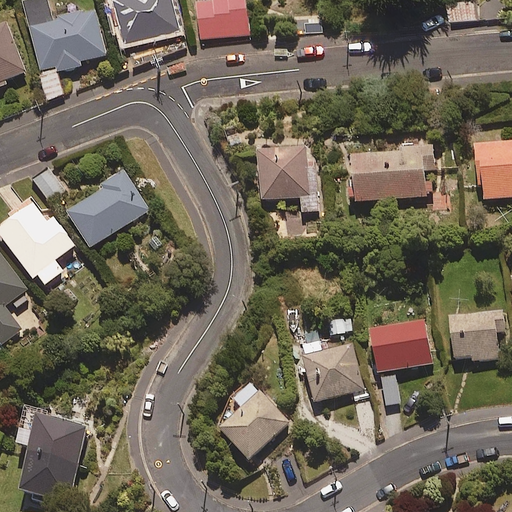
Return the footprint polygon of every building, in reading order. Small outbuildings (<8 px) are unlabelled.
[(182,36),(173,0),(138,0),(116,5),(126,48),(182,36)] [(248,0),(232,0),(233,3),(216,4),(216,12),(200,13),(203,45),(252,41),(248,0)] [(478,4),(452,7),(454,26),(480,24),(478,4)] [(57,29),(53,9),(30,14),(50,103),(65,100),(60,77),(84,72),(83,67),(109,61),(99,19),(57,29)] [(0,92),(9,88),(8,85),(28,77),(10,31),(0,34),(0,92)] [(407,159),(372,163),(372,157),(350,159),(355,209),(430,201),(427,175),(438,174),(435,148),(406,151),(407,159)] [(511,150),(480,154),(486,206),(511,203),(511,150)] [(312,173),(310,156),(262,161),(267,208),(304,204),(305,217),(321,216),(317,173),(312,173)] [(152,214),(127,176),(106,190),(110,195),(72,220),(94,254),(152,214)] [(38,213),(2,241),(37,286),(40,283),(46,291),(65,276),(58,267),(78,251),(57,225),(52,230),(38,213)] [(29,295),(0,256),(0,343),(4,349),(23,334),(6,311),(29,295)] [(509,339),(507,319),(454,324),(459,369),(503,364),(501,340),(509,339)] [(330,327),(332,340),(356,336),(353,322),(330,327)] [(436,369),(428,329),(374,340),(382,380),(436,369)] [(330,358),(328,348),(305,354),(318,408),(366,396),(356,352),(330,358)] [(402,409),(398,382),(385,384),(389,411),(402,409)] [(292,428),(254,390),(237,407),(246,417),(224,439),(253,467),(292,428)] [(89,426),(29,413),(22,444),(35,446),(26,489),(73,499),(89,426)]
